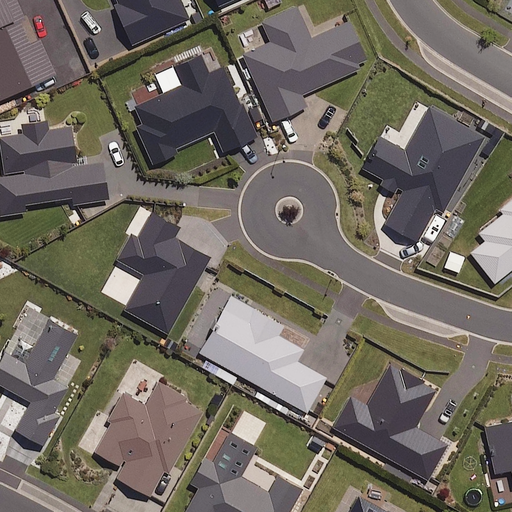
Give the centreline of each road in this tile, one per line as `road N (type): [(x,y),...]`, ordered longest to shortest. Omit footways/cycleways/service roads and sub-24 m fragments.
road 1 (residential): [(511,327),(366,276),(289,209)]
road 2 (residential): [(511,76),(449,41),(412,0)]
